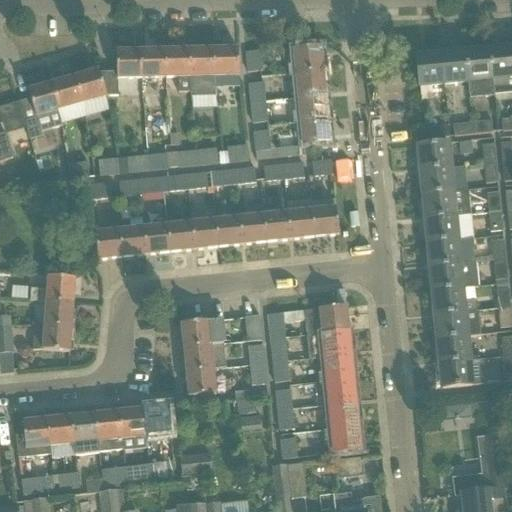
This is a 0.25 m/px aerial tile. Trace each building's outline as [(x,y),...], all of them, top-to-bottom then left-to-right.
[(293,51),(296,76),(323,73),(320,49),(293,51)] [(511,49),(489,51),(493,98),(495,98),(495,97),(511,94),(511,49)] [(189,52),(189,80),(190,94),(190,99),(215,98),(214,79),(213,51),(189,52)] [(213,51),(214,79),(238,79),(238,71),(238,51),(213,51)] [(468,84),(470,100),(493,98),(489,51),(465,54),(467,84),(468,84)] [(179,92),(179,95),(190,94),(189,80),(189,52),(165,53),(165,81),(179,80),(179,92)] [(116,74),(99,74),(106,98),(117,98),(117,82),(141,81),(140,53),(116,54),(116,74)] [(141,81),(141,92),(143,92),(142,81),(165,81),(165,53),(140,53),(141,81)] [(246,54),(248,74),(263,72),(261,53),(246,54)] [(441,56),(443,86),(467,84),(465,54),(441,56)] [(416,58),(419,88),(443,86),(441,56),(416,58)] [(99,72),(75,79),(83,107),(105,100),(99,72)] [(296,76),(298,100),(325,97),(323,73),(296,76)] [(51,86),(59,113),(82,107),(75,79),(51,86)] [(249,86),(251,105),(266,103),(265,85),(249,86)] [(18,104),(29,142),(43,138),(42,134),(63,127),(58,113),(59,113),(51,86),(28,93),(30,100),(18,104)] [(298,100),(300,124),(327,121),(325,97),(298,100)] [(14,103),(0,106),(0,123),(3,134),(22,129),(14,103)] [(251,105),(253,125),(268,124),(266,103),(251,105)] [(511,120),(501,122),(503,134),(511,132),(511,120)] [(300,124),(302,148),(330,146),(327,121),(300,124)] [(473,136),(473,137),(493,135),(492,123),(470,125),(471,131),(474,131),(474,136),(473,136)] [(470,125),(452,127),(453,139),(473,137),(473,136),(474,136),(474,131),(471,131),(470,125)] [(430,129),(428,129),(429,141),(431,141),(450,139),(449,127),(430,129)] [(268,133),(253,134),(255,154),(270,152),(268,133)] [(0,162),(12,160),(5,135),(0,136),(0,162)] [(511,144),(501,145),(502,165),(503,165),(508,165),(507,162),(511,161),(511,144)] [(494,145),(481,147),(483,167),(490,167),(489,164),(496,163),(494,146),(494,145)] [(418,148),(421,173),(449,170),(447,146),(418,148)] [(246,148),(226,150),(228,166),(229,166),(248,164),(246,148)] [(216,151),(196,153),(197,161),(198,169),(217,167),(216,151)] [(196,153),(177,155),(178,171),(198,169),(197,161),(196,153)] [(166,156),(147,158),(147,161),(147,166),(148,174),(168,172),(166,158),(166,156)] [(147,158),(127,160),(129,176),(148,174),(147,166),(147,161),(147,158)] [(99,163),(100,179),(119,177),(117,161),(99,163)] [(503,165),(504,183),(511,182),(511,161),(507,162),(508,165),(503,165)] [(312,164),(311,164),(312,177),(312,179),(314,179),(333,177),(331,162),(312,164)] [(490,167),(483,167),(485,186),(487,186),(491,185),(498,185),(497,181),(496,163),(489,164),(490,167)] [(68,167),(70,183),(90,181),(88,164),(68,167)] [(302,164),(282,166),(283,182),(303,180),(303,178),(302,164)] [(263,168),(264,182),(264,184),(283,182),(282,166),(263,168)] [(254,169),(234,172),(235,187),(255,184),(255,183),(254,169)] [(421,173),(423,198),(466,193),(464,169),(449,170),(421,173)] [(234,172),(211,174),(212,189),(216,189),(235,187),(234,172)] [(186,177),(187,192),(209,189),(207,174),(186,177)] [(162,179),(163,195),(187,192),(186,177),(162,179)] [(138,182),(139,197),(163,195),(162,179),(138,182)] [(59,180),(43,182),(44,191),(59,190),(59,180)] [(120,184),(121,199),(139,197),(138,182),(120,184)] [(92,187),(91,187),(92,202),(94,202),(95,202),(111,200),(109,185),(94,187),(92,187)] [(423,198),(425,222),(455,219),(470,218),(468,193),(466,193),(423,198)] [(499,194),(486,195),(488,217),(490,217),(495,216),(494,213),(496,213),(497,213),(500,213),(499,194)] [(310,204),(314,239),(339,236),(336,210),(335,201),(310,204)] [(286,204),(287,215),(290,241),(314,239),(310,204),(310,202),(286,204)] [(191,225),(194,252),(218,249),(215,222),(205,223),(203,213),(191,214),(193,225),(191,225)] [(490,217),(488,217),(490,234),(492,234),(500,233),(502,233),(501,214),(500,213),(497,213),(496,213),(494,213),(495,216),(490,217)] [(263,217),(266,244),(290,241),(287,215),(263,217)] [(239,220),(242,247),(266,244),(263,217),(239,220)] [(425,222),(427,245),(457,243),(455,219),(425,222)] [(119,232),(122,260),(146,257),(142,220),(130,221),(131,231),(119,232)] [(142,220),(146,257),(170,254),(167,227),(143,230),(142,220)] [(215,222),(218,249),(242,247),(239,220),(215,222)] [(167,227),(170,254),(194,252),(191,225),(167,227)] [(94,235),(97,262),(122,260),(119,232),(94,235)] [(492,243),(494,264),(499,264),(499,261),(505,260),(505,262),(507,262),(505,242),(492,243)] [(427,245),(430,270),(476,265),(459,266),(457,243),(427,245)] [(494,264),(493,264),(495,282),(496,282),(507,281),(505,262),(505,260),(499,261),(499,264),(494,264)] [(430,270),(432,294),(462,291),(479,289),(476,265),(430,270)] [(45,303),(73,305),(75,280),(46,279),(46,291),(32,290),(30,303),(45,304),(45,303)] [(497,291),(495,291),(498,313),(499,313),(503,313),(503,310),(506,309),(509,309),(509,311),(510,310),(508,290),(497,291)] [(432,294),(434,318),(477,314),(476,303),(463,304),(462,291),(432,294)] [(43,327),(71,330),(73,305),(45,303),(45,304),(43,327)] [(270,338),(270,342),(285,340),(284,325),(305,322),(307,338),(348,334),(345,309),(282,315),(268,317),(270,338)] [(499,313),(498,313),(500,330),(501,330),(506,330),(511,329),(511,328),(510,310),(509,311),(509,309),(506,309),(503,310),(503,313),(499,313)] [(434,318),(437,342),(467,339),(481,337),(479,313),(477,314),(434,318)] [(181,326),(183,351),(224,347),(221,322),(208,324),(208,323),(181,326)] [(42,352),(69,354),(71,330),(43,327),(42,339),(34,339),(33,351),(42,352)] [(10,328),(0,328),(0,355),(12,355),(10,328)] [(261,330),(246,332),(247,340),(247,344),(262,343),(261,330)] [(307,338),(310,362),(324,360),(350,357),(348,334),(307,338)] [(511,338),(500,340),(502,361),(504,361),(509,360),(509,357),(511,356),(511,338)] [(437,342),(439,366),(469,363),(467,339),(437,342)] [(270,342),(272,366),(288,364),(285,340),(270,342)] [(224,347),(183,351),(186,375),(213,372),(221,371),(227,370),(226,367),(225,359),(224,347)] [(250,362),(250,368),(265,367),(264,347),(248,349),(250,362)] [(502,361),(504,378),(506,378),(511,377),(511,356),(509,357),(509,360),(504,361),(502,361)] [(324,360),(327,384),(353,381),(350,357),(324,360)] [(439,366),(441,390),(472,388),(469,363),(439,366)] [(272,366),(274,384),(290,383),(288,364),(272,366)] [(250,368),(252,388),(267,386),(265,367),(250,368)] [(186,375),(188,399),(215,397),(213,372),(186,375)] [(327,384),(329,408),(355,405),(353,381),(327,384)] [(290,392),(275,393),(277,413),(292,412),(290,392)] [(329,408),(332,432),(358,429),(355,405),(329,408)] [(438,405),(438,418),(484,419),(485,407),(438,405)] [(143,412),(145,439),(146,439),(170,436),(167,409),(143,412)] [(119,414),(121,441),(145,439),(143,412),(119,414)] [(277,413),(279,433),(294,431),(292,412),(277,413)] [(119,414),(94,416),(98,456),(100,455),(100,454),(122,451),(121,441),(119,414)] [(75,446),(76,458),(98,456),(94,416),(70,418),(74,446),(75,446)] [(47,421),(50,449),(74,446),(70,418),(47,421)] [(47,421),(22,423),(24,437),(15,437),(17,460),(50,457),(50,449),(47,421)] [(332,432),(334,457),(339,456),(360,454),(358,429),(332,432)] [(485,477),(452,481),(455,498),(461,497),(462,511),(490,511),(489,502),(506,500),(500,458),(498,438),(477,440),(479,462),(486,461),(488,477),(485,477)] [(295,441),(279,442),(281,462),(297,460),(295,441)] [(181,459),(179,459),(181,478),(183,478),(200,476),(198,457),(181,459)] [(335,462),(337,480),(363,478),(361,460),(335,462)] [(154,466),(156,482),(176,480),(174,464),(154,466)] [(287,467),(287,468),(292,511),(292,502),(307,500),(303,465),(287,467)] [(124,470),(126,486),(147,483),(145,467),(124,470)] [(292,511),(287,468),(273,469),(278,511),(292,511)] [(107,472),(109,488),(126,486),(124,470),(107,472)] [(58,478),(60,493),(78,491),(77,476),(58,478)] [(23,497),(54,494),(52,479),(21,482),(23,497)] [(102,481),(85,484),(87,497),(104,495),(103,489),(102,481)] [(105,495),(99,496),(101,511),(120,511),(118,493),(116,493),(105,495)] [(333,498),(334,511),(380,511),(379,498),(362,500),(362,502),(351,503),(351,495),(333,498)] [(334,511),(333,498),(319,499),(320,511),(327,511),(329,511),(334,511)] [(31,511),(47,511),(46,500),(30,502),(31,511)] [(248,511),(247,501),(204,507),(204,511),(248,511)]
